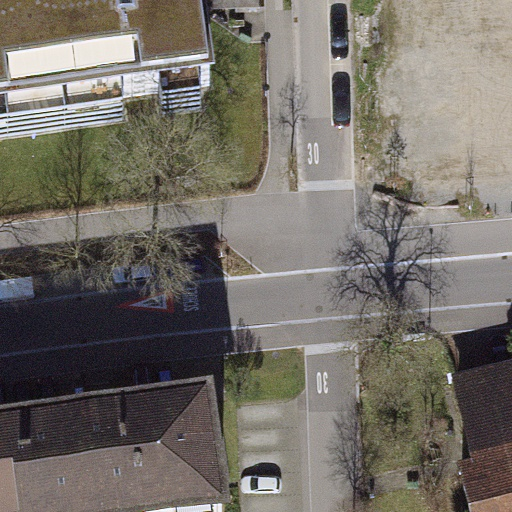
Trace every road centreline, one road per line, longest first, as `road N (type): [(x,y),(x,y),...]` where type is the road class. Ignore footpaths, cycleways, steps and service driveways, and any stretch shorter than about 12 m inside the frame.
road 1 (residential): [(0,336),(138,314),(329,300)]
road 2 (residential): [(329,300),(311,0)]
road 3 (residential): [(330,511),(329,300)]
road 4 (residential): [(329,300),(511,284)]
